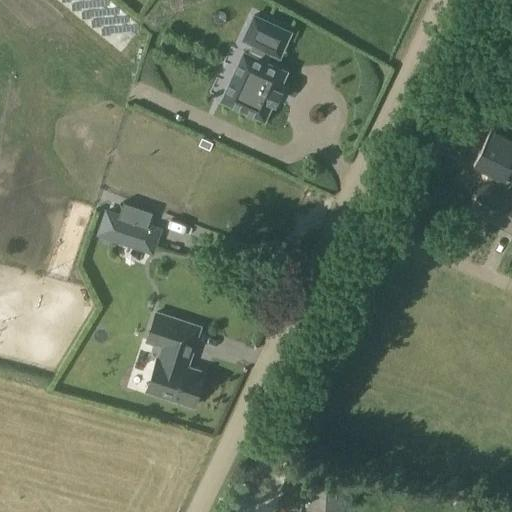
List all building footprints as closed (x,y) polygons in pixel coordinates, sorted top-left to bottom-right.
[(510,15),(497,56),(511,59),(511,6),(508,15),(510,15)] [(279,92),(287,75),(267,66),(272,55),(281,60),(292,36),(256,20),(245,43),(260,50),(255,61),(247,57),(225,103),(266,122),(274,105),(277,106),(283,94),(279,92)] [(511,137),(492,128),(475,162),(491,170),(505,178),(511,163),(511,137)] [(210,149),(213,141),(202,136),(199,144),(210,149)] [(229,183),(247,192),(267,153),(247,143),(236,165),(213,154),(206,169),(230,181),(229,183)] [(491,170),(472,206),(511,225),(511,193),(500,187),(505,178),(491,170)] [(97,232),(142,247),(150,223),(106,208),(97,232)] [(156,311),(147,340),(162,345),(159,356),(158,356),(152,374),(159,376),(153,392),(193,405),(204,371),(182,364),(186,352),(191,354),(200,325),(156,311)] [(308,484),(305,511),(344,511),(345,485),(308,484)]
